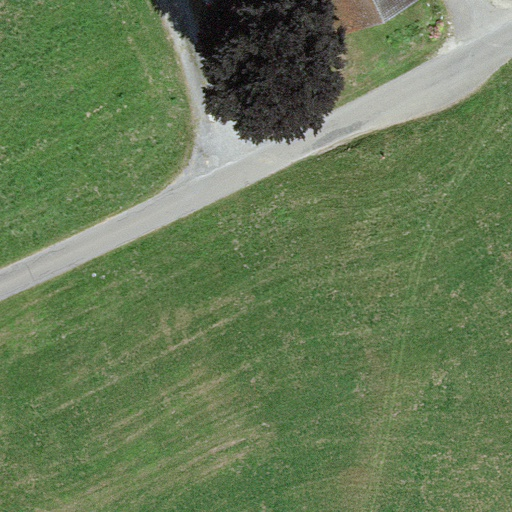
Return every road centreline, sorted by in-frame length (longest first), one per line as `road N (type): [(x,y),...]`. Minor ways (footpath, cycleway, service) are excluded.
road 1 (unclassified): [(511,36),(0,286)]
road 2 (track): [(238,173),(195,54),(165,0)]
